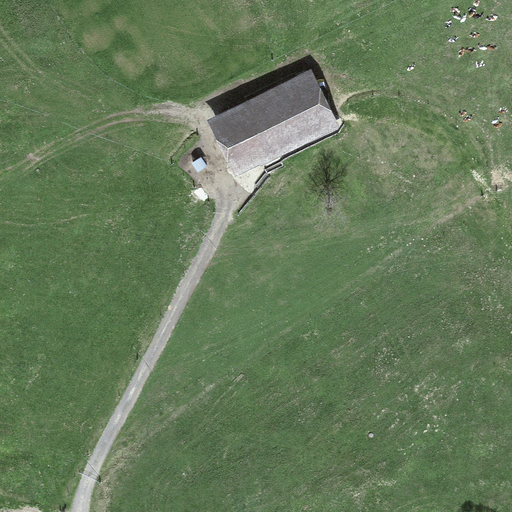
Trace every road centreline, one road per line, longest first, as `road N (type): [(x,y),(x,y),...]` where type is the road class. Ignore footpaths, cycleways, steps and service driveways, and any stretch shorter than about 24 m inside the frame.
road 1 (track): [(236,185),(103,447),(79,511)]
road 2 (track): [(0,373),(74,511)]
